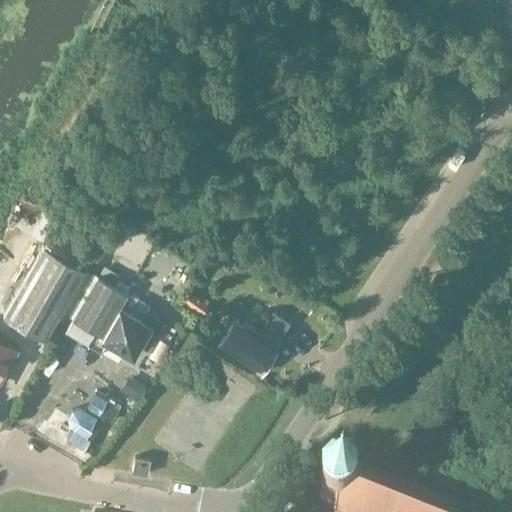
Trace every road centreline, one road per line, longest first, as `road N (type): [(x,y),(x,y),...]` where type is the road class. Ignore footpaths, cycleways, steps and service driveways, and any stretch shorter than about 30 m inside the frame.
road 1 (residential): [(245,511),(511,110)]
road 2 (residential): [(0,473),(226,511)]
